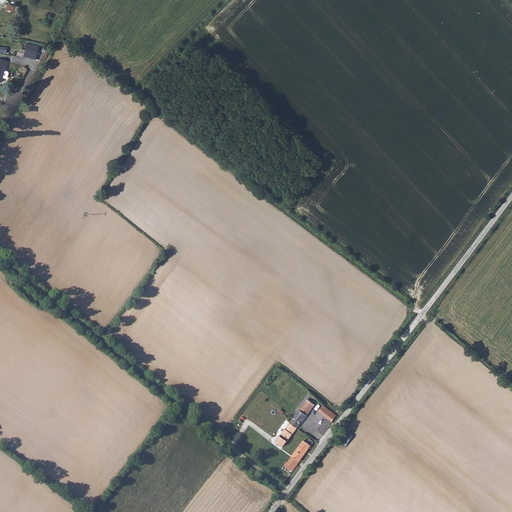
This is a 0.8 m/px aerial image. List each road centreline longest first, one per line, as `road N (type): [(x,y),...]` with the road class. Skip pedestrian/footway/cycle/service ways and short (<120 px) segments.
road 1 (unclassified): [(511,196),(271,511)]
road 2 (track): [(0,261),(227,445)]
